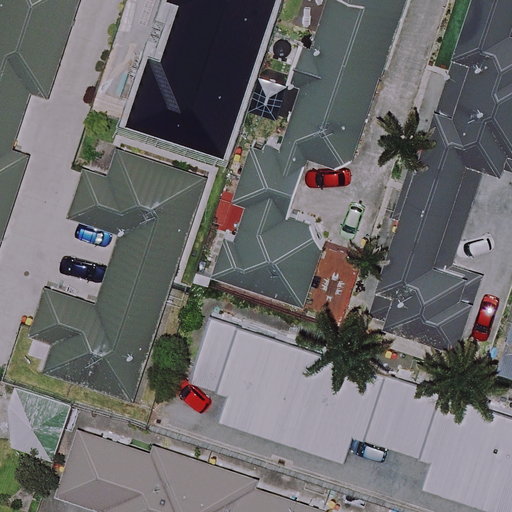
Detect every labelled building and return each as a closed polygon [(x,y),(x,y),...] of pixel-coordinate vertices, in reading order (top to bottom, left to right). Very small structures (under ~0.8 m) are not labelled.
[(81,0),(0,0),(0,252),(32,152),(15,146),(33,92),(50,97),(81,0)] [(203,0),(140,0),(121,65),(231,100),(255,24),(202,8),(203,0)] [(296,0),(291,20),(313,27),(297,76),(310,80),(289,145),(354,166),(406,0),(296,0)] [(511,0),(470,0),(465,17),(472,20),(399,221),(404,223),(373,310),(464,343),(489,274),(452,261),(489,160),(511,168),(511,0)] [(207,175),(98,141),(74,215),(126,231),(103,303),(50,286),(35,334),(60,342),(51,371),(136,398),(207,175)] [(307,158),(260,142),(242,194),(249,197),(222,274),(303,302),(327,233),(286,219),(307,158)] [(287,317),(264,309),(258,327),(216,313),(195,377),(234,390),(225,416),(348,456),(356,430),(436,456),(427,482),(511,510),(511,409),(281,334),(287,317)] [(511,324),(499,368),(511,371),(511,324)] [(154,447),(84,422),(59,492),(106,508),(104,511),(339,511),(279,491),(283,480),(157,437),(154,447)]
